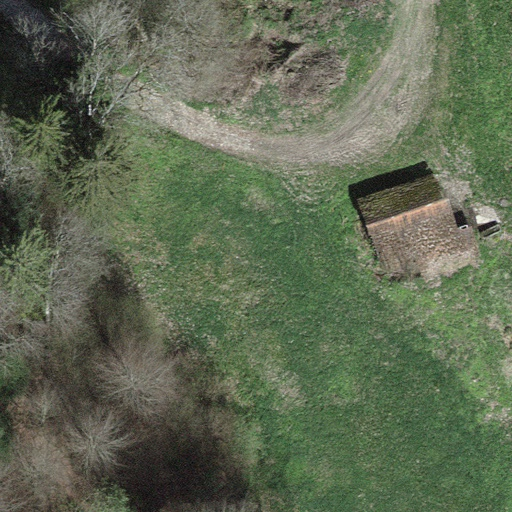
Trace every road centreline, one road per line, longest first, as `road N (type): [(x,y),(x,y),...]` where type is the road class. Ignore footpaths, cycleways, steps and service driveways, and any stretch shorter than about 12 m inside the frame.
road 1 (track): [(1,0),(136,107),(228,136),(306,107),(381,0)]
road 2 (track): [(0,423),(103,511)]
